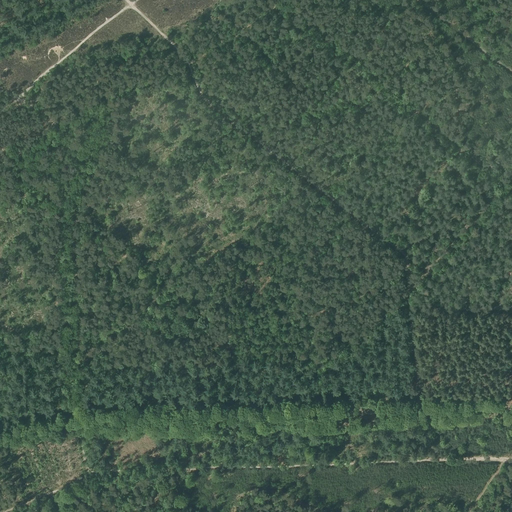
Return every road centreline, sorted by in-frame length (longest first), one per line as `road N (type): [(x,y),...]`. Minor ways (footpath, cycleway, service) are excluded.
road 1 (track): [(0,439),(80,422),(511,407)]
road 2 (track): [(409,307),(403,254),(207,102),(180,53),(130,5)]
road 3 (track): [(80,425),(64,168),(52,125),(37,110),(12,97),(0,108)]
